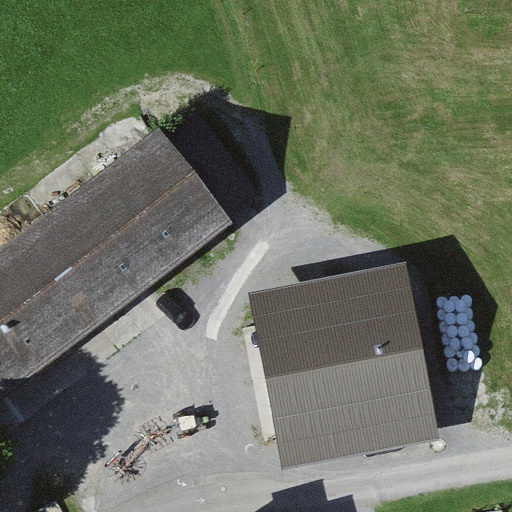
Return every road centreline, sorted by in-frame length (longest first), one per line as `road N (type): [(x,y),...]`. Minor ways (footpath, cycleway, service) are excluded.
road 1 (track): [(278,170),(257,249),(122,511)]
road 2 (track): [(511,460),(258,511)]
